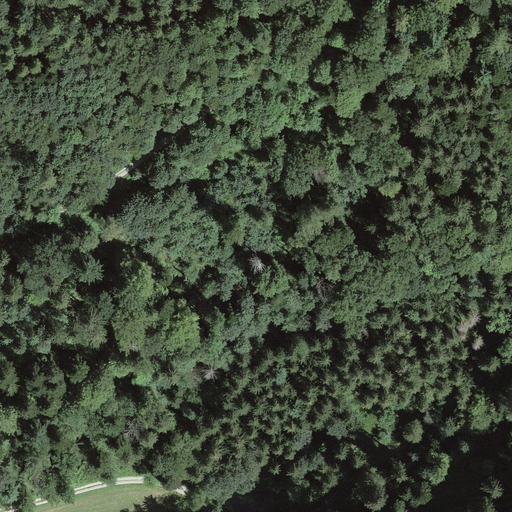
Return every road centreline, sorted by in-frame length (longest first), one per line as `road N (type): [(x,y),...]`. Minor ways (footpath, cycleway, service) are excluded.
road 1 (track): [(277,6),(270,53),(243,80),(100,188),(0,233)]
road 2 (track): [(511,360),(317,511)]
road 3 (track): [(0,511),(154,478),(200,498),(210,511)]
